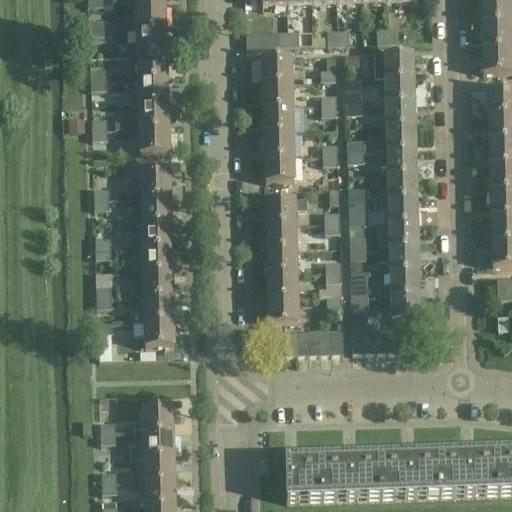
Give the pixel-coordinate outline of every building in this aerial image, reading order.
[(133,0),(133,10),(164,9),(163,0),(133,0)] [(271,11),(285,11),(285,0),(248,0),(249,19),(271,19),(271,11)] [(310,0),(285,0),(285,11),(310,10),(310,0)] [(310,0),(310,10),(335,9),(335,0),(310,0)] [(360,0),(335,0),(335,9),(360,9),(360,0)] [(360,0),(360,9),(385,8),(385,0),(360,0)] [(510,27),(509,1),(480,1),(481,28),(510,27)] [(104,14),(103,4),(89,4),(89,14),(104,14)] [(164,35),(164,9),(133,10),(134,36),(164,35)] [(88,27),(89,37),(104,37),(103,27),(88,27)] [(510,27),(481,28),(482,54),(511,53),(510,27)] [(134,36),(135,60),(165,59),(164,35),(134,36)] [(362,52),(362,35),(351,35),(352,52),(362,52)] [(377,51),(387,51),(386,36),(377,37),(377,51)] [(397,36),(386,36),(387,51),(397,51),(397,36)] [(104,48),(104,37),(89,37),(89,48),(104,48)] [(327,53),(337,52),(336,37),(327,37),(327,53)] [(348,37),(336,37),(337,52),(348,52),(348,37)] [(81,48),(81,39),(69,39),(69,48),(81,48)] [(278,54),(287,54),(287,39),(277,39),(278,54)] [(298,39),(287,39),(287,54),(298,54),(298,39)] [(262,40),(245,40),(245,55),(262,54),(262,40)] [(511,79),(511,53),(482,54),(482,80),(511,79)] [(166,83),(165,59),(135,60),(135,84),(166,83)] [(375,86),(383,85),(413,85),(412,60),(374,61),(375,86)] [(359,72),(358,61),(344,61),(345,73),(359,72)] [(261,64),(262,89),(293,88),(292,63),(261,64)] [(320,77),(320,88),(335,88),(334,63),(326,63),(326,77),(320,77)] [(90,77),(90,85),(105,85),(105,76),(90,77)] [(135,84),(136,110),(166,109),(166,83),(135,84)] [(105,97),(105,85),(90,85),(90,97),(105,97)] [(383,85),(384,109),(413,109),(413,85),(383,85)] [(262,89),(263,113),(293,113),(293,88),(262,89)] [(488,121),(511,119),(511,93),(487,94),(488,121)] [(345,111),(362,110),(361,99),(345,99),(345,111)] [(320,103),(321,113),(336,113),(335,102),(320,103)] [(136,110),(137,135),(167,134),(166,109),(136,110)] [(414,133),(413,109),(384,109),(384,133),(414,133)] [(362,122),(362,110),(345,111),(345,122),(362,122)] [(263,113),(263,139),(294,139),(293,113),(263,113)] [(336,123),(336,113),(321,113),(321,124),(336,123)] [(511,144),(511,119),(488,121),(488,145),(511,144)] [(70,136),(83,135),(83,124),(69,125),(70,136)] [(91,126),(91,136),(106,136),(106,126),(91,126)] [(384,133),(385,158),(415,157),(414,133),(384,133)] [(168,159),(167,134),(137,135),(138,160),(168,159)] [(107,147),(106,136),(91,136),(92,147),(107,147)] [(263,139),(264,165),(294,164),(294,139),(263,139)] [(511,144),(488,145),(489,172),(511,170),(511,144)] [(346,147),(346,159),(363,159),(363,147),(346,147)] [(322,152),(322,162),(337,162),(337,151),(322,152)] [(385,172),(386,182),(415,181),(415,157),(385,158),(380,158),(380,172),(385,172)] [(363,170),(363,159),(346,159),(347,171),(363,170)] [(337,162),(322,162),(322,173),(337,172),(337,162)] [(295,188),(294,164),(264,165),(264,189),(295,188)] [(511,170),(489,172),(490,195),(511,194),(511,170)] [(138,179),(139,204),(169,204),(169,179),(138,179)] [(386,182),(386,206),(416,205),(415,181),(386,182)] [(511,220),(511,194),(490,195),(490,221),(511,220)] [(93,195),(93,206),(109,205),(108,195),(93,195)] [(347,196),(347,207),(364,207),(364,195),(347,196)] [(338,196),(337,196),(329,196),(329,212),(338,212),(338,196)] [(170,228),(169,204),(139,204),(140,229),(170,228)] [(109,216),(109,205),(93,206),(94,217),(109,216)] [(265,206),(266,231),(296,230),(296,217),(306,217),(306,205),(265,206)] [(417,229),(416,205),(386,206),(387,230),(417,229)] [(364,219),(364,207),(347,207),(348,219),(364,219)] [(324,229),(339,229),(339,219),(323,220),(324,229)] [(511,220),(490,221),(491,246),(511,245),(511,220)] [(140,229),(140,253),(170,252),(170,228),(140,229)] [(339,241),(339,229),(324,229),(324,241),(339,241)] [(381,230),(382,255),(417,254),(417,229),(387,230),(381,230)] [(266,256),(297,255),(296,230),(266,231),(266,256)] [(349,244),(349,256),(365,255),(365,244),(349,244)] [(95,254),(110,254),(110,245),(94,245),(95,254)] [(511,273),(511,245),(491,246),(492,274),(511,273)] [(140,253),(141,279),(171,278),(170,252),(140,253)] [(110,266),(110,254),(95,254),(95,266),(110,266)] [(418,278),(417,254),(382,255),(377,255),(378,267),(388,267),(388,279),(418,278)] [(266,256),(267,281),(298,280),(297,255),(266,256)] [(366,267),(365,255),(349,256),(349,267),(366,267)] [(325,269),(325,279),(340,279),(340,268),(325,269)] [(172,302),(171,278),(141,279),(142,303),(172,302)] [(383,303),(389,303),(419,302),(418,278),(388,279),(389,291),(383,291),(383,303)] [(340,289),(340,279),(325,279),(325,290),(340,289)] [(95,280),(96,304),(111,304),(111,294),(110,294),(110,280),(95,280)] [(298,280),(267,281),(268,306),(298,305),(298,280)] [(511,306),(511,287),(496,288),(497,307),(511,306)] [(367,303),(366,292),(350,292),(350,304),(367,303)] [(172,327),(172,302),(142,303),(142,328),(172,327)] [(419,327),(419,302),(389,303),(390,327),(419,327)] [(341,314),(341,303),(326,304),(326,315),(341,314)] [(367,315),(367,303),(350,304),(351,315),(367,315)] [(111,315),(111,304),(96,304),(96,315),(111,315)] [(299,330),(298,305),(268,306),(268,331),(299,330)] [(508,337),(508,323),(497,323),(498,338),(508,337)] [(172,327),(142,328),(143,354),(173,353),(172,327)] [(112,340),(112,329),(96,330),(97,341),(112,340)] [(409,335),(397,336),(398,359),(410,359),(409,335)] [(374,336),(362,337),(363,360),(375,360),(374,336)] [(374,336),(375,360),(386,359),(386,336),(374,336)] [(397,336),(386,336),(386,359),(398,359),(397,336)] [(319,338),(319,361),(331,361),(330,337),(319,338)] [(342,337),(330,337),(331,361),(343,361),(342,337)] [(351,360),(363,360),(362,337),(350,337),(351,360)] [(284,362),(296,362),(296,338),(284,339),(284,362)] [(296,338),(296,362),(308,362),(307,338),(296,338)] [(319,338),(307,338),(308,362),(319,361),(319,338)] [(141,414),(141,439),(172,438),(171,413),(141,414)] [(100,440),(115,439),(115,430),(99,430),(100,440)] [(172,438),(141,439),(142,464),(172,463),(172,438)] [(115,451),(115,439),(100,440),(100,451),(115,451)] [(511,500),(511,457),(284,466),(286,508),(511,500)] [(173,487),(172,463),(142,464),(143,488),(173,487)] [(100,480),(101,490),(116,489),(116,479),(100,480)] [(173,487),(143,488),(143,511),(173,511),(174,511),(173,487)] [(116,489),(101,490),(101,501),(117,500),(116,489)]
